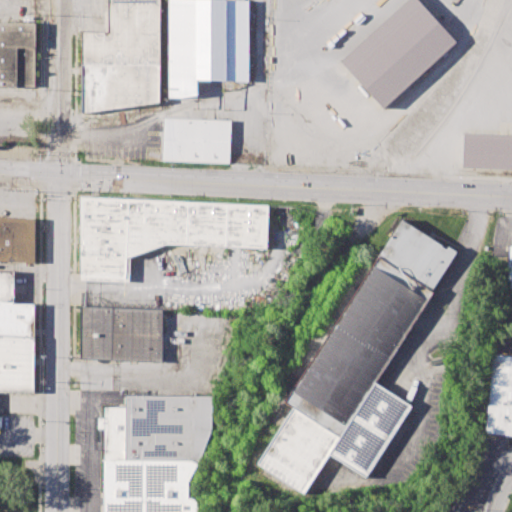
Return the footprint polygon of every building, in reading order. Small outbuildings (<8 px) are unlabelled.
[(108,0),(160,0),(160,101),(80,114),(81,31),(108,31),(108,0)] [(167,0),(250,0),(250,80),(197,80),(197,95),(167,95),(167,0)] [(339,61),(406,0),(418,0),(456,41),(383,108),(339,61)] [(34,24),(0,24),(0,88),(34,89),(34,24)] [(162,117),(231,120),(229,163),(160,160),(162,117)] [(463,132),(511,133),(511,169),(461,167),(463,132)] [(81,197),(268,207),(266,248),(165,242),(128,257),(128,282),(79,279),(81,197)] [(257,462),(292,408),(284,402),(402,217),(458,253),(374,383),(410,405),(364,476),(328,453),(303,492),(257,462)] [(0,218),(32,219),(32,261),(0,261),(0,270),(13,270),(13,303),(33,303),(32,390),(0,390),(0,218)] [(81,307),(162,310),(161,361),(79,358),(81,307)] [(494,353),(511,354),(511,434),(486,431),(494,353)] [(102,511),(103,407),(127,407),(127,396),(211,396),(210,459),(199,459),(198,511),(102,511)]
